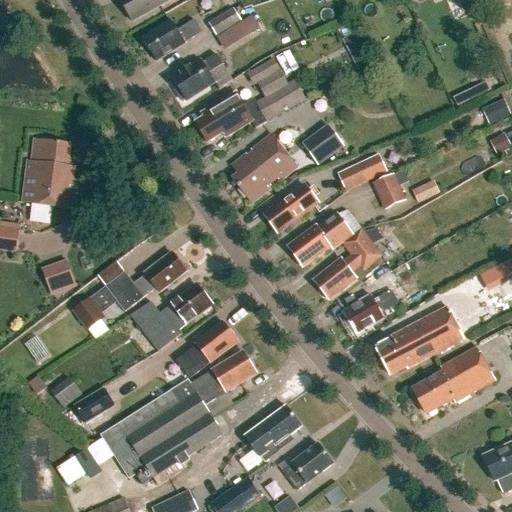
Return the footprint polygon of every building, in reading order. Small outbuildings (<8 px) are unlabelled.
[(170,0),(119,0),(132,23),(171,2),(170,0)] [(234,10),(209,25),(217,38),(241,23),(234,10)] [(173,22),(144,41),(158,63),(203,34),(195,22),(179,32),(173,22)] [(210,74),(223,66),(217,55),(203,64),(202,62),(191,68),(190,67),(180,73),(181,75),(173,79),(186,101),(215,84),(210,74)] [(290,55),(278,61),(287,80),(300,74),(290,55)] [(204,115),(205,118),(197,123),(209,144),(225,135),(227,138),(254,122),(257,128),(305,99),(295,83),(289,86),(276,61),(248,76),(254,89),(258,87),(266,100),(260,104),(258,101),(248,108),(239,94),(204,115)] [(483,112),(489,127),(510,117),(504,103),(483,112)] [(328,127),(302,145),(319,168),(345,149),(328,127)] [(241,176),(236,181),(255,204),(298,168),(270,134),(232,165),(241,176)] [(490,139),(496,155),(511,149),(505,134),(490,139)] [(28,164),(22,205),(78,212),(82,184),(74,183),(76,162),(68,161),(70,147),(34,143),(31,164),(28,164)] [(379,156),(338,176),(347,194),(388,174),(379,156)] [(373,186),(385,213),(407,203),(394,176),(373,186)] [(436,186),(415,195),(421,207),(442,198),(436,186)] [(291,195),(265,216),(280,235),(320,203),(307,187),(293,198),(291,195)] [(318,226),(290,247),(306,267),(333,247),(335,250),(355,235),(339,214),(320,229),(318,226)] [(0,229),(0,253),(16,256),(19,232),(0,229)] [(344,259),(316,280),(332,300),(359,278),(355,273),(363,266),(366,270),(384,256),(363,230),(345,244),(354,255),(346,262),(344,259)] [(37,272),(50,298),(84,282),(71,255),(37,272)] [(145,276),(147,277),(134,287),(125,275),(107,289),(126,314),(157,290),(160,295),(186,274),(171,255),(145,276)] [(131,320),(151,345),(160,356),(183,337),(181,334),(212,308),(196,287),(161,316),(152,305),(131,320)] [(386,318),(402,309),(393,292),(375,302),(372,296),(359,303),(361,306),(347,314),(359,336),(387,320),(386,318)] [(89,300),(72,314),(88,334),(105,320),(89,300)] [(447,308),(392,338),(394,340),(377,350),(392,377),(409,368),(410,371),(465,340),(447,308)] [(195,346),(199,350),(186,361),(198,376),(238,344),(223,324),(195,346)] [(479,348),(442,368),(444,372),(419,386),(419,385),(413,388),(428,415),(438,409),(437,408),(454,399),(456,404),(497,381),(479,348)] [(223,436),(204,407),(228,393),(233,393),(236,388),(256,376),(243,355),(212,373),(213,374),(190,387),(188,383),(102,439),(130,482),(137,478),(144,488),(179,465),(182,470),(192,463),(189,459),(223,436)] [(52,396),(63,412),(83,398),(71,382),(52,396)] [(262,430),(246,441),(263,465),(280,453),(276,448),(302,430),(288,409),(261,428),(262,430)] [(511,444),(485,457),(496,482),(499,481),(506,496),(511,493),(511,444)] [(295,468),(285,476),(296,490),(306,483),(309,486),(334,466),(319,446),(293,466),(295,468)] [(215,511),(241,511),(260,498),(247,480),(211,506),(215,511)] [(198,511),(189,492),(152,510),(153,511),(198,511)] [(129,511),(125,501),(98,511),(129,511)]
